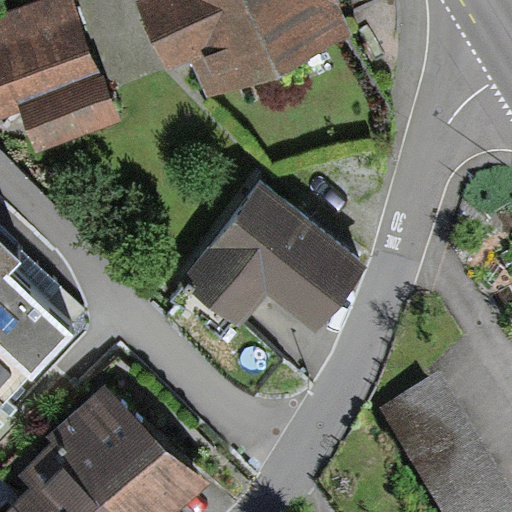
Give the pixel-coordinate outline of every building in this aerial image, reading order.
[(69,0),(42,0),(0,16),(0,121),(24,112),(38,149),(115,119),(69,0)] [(338,0),(147,0),(174,62),(190,56),(203,87),(349,25),(338,0)] [(371,265),(262,181),(185,280),(242,324),(268,290),(320,330),(371,265)] [(0,386),(62,318),(2,264),(16,249),(0,233),(0,386)] [(511,511),(511,498),(437,378),(385,410),(448,511),(511,511)] [(133,408),(113,389),(0,501),(0,511),(157,511),(197,473),(133,408)]
